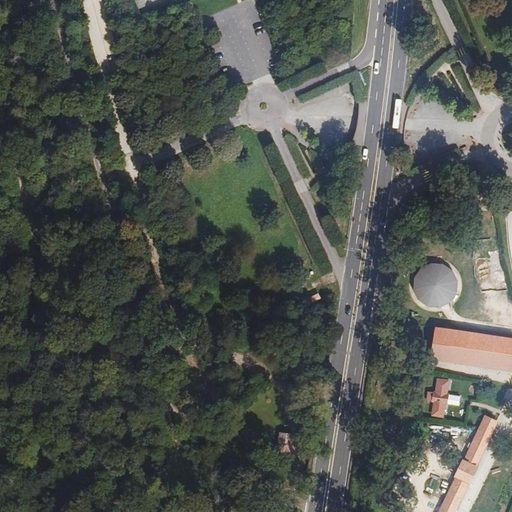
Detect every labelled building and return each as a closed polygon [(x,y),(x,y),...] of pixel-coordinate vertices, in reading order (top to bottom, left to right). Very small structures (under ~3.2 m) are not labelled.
[(470,183),(470,195),(479,195),(479,197),(489,198),(490,169),(480,169),(479,183),(470,183)] [(422,303),(428,307),(435,308),(442,307),(449,304),(454,299),(457,292),(459,285),(458,278),(455,272),(450,267),(443,263),(436,262),(429,263),(423,266),(417,271),(414,277),(413,284),(414,291),(417,298),(422,303)] [(511,345),(511,336),(431,326),(427,359),(509,370),(511,345)] [(446,394),(448,381),(438,379),(435,392),(432,391),(432,394),(435,395),(431,413),(441,415),(444,402),(446,402),(448,395),(446,394)] [(222,403),(214,413),(229,424),(236,414),(222,403)] [(462,461),(461,460),(454,475),(455,476),(438,511),(452,511),(467,481),(468,482),(475,468),(473,466),(494,422),(483,417),(462,461)] [(274,446),(273,449),(274,451),(277,451),(277,452),(288,454),(289,453),(294,454),(295,453),(295,451),(299,452),(302,438),(292,436),(292,434),(280,432),(278,445),(275,445),(274,446)] [(386,490),(376,499),(380,503),(378,505),(380,508),(383,506),(389,511),(390,511),(399,504),(386,490)]
